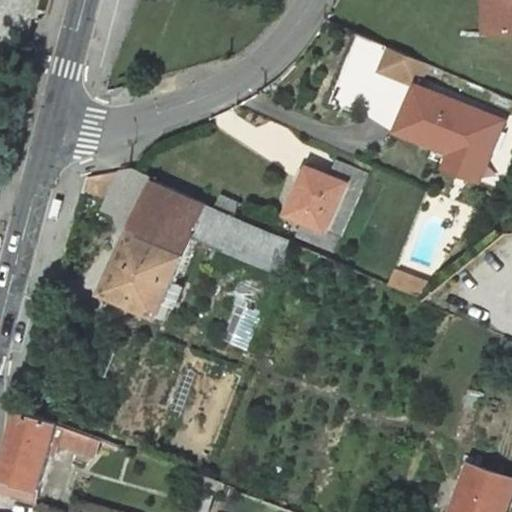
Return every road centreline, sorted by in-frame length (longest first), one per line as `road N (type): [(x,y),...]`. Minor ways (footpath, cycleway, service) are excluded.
road 1 (residential): [(52,130),(89,134),(254,70),(310,0)]
road 2 (primary): [(0,324),(52,130)]
road 3 (primary): [(52,130),(85,0)]
